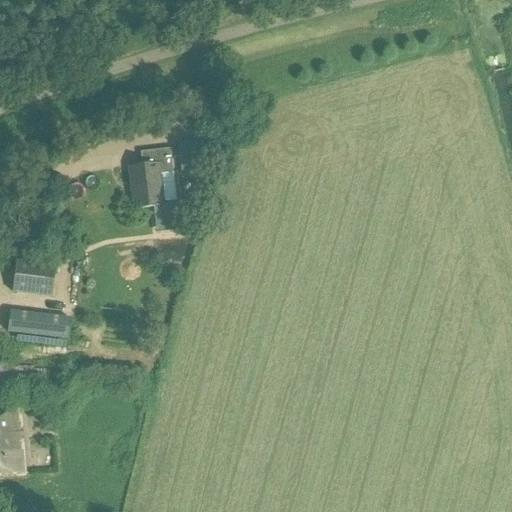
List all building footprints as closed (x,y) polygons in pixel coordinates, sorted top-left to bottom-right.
[(127,169),(132,211),(164,207),(160,175),(172,174),(169,150),(139,154),(141,167),(127,169)] [(11,295),(51,300),(54,270),(15,265),(11,295)] [(66,342),(68,322),(8,315),(6,335),(66,342)] [(0,366),(0,389),(9,389),(10,400),(29,399),(28,389),(48,388),(47,368),(7,370),(7,366),(0,366)] [(0,418),(0,477),(22,476),(20,454),(18,454),(15,417),(0,418)]
